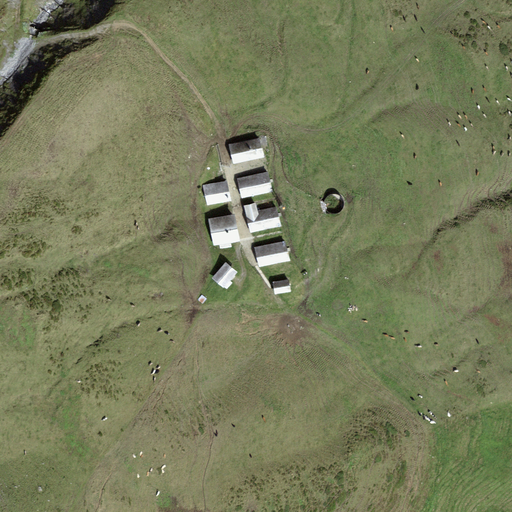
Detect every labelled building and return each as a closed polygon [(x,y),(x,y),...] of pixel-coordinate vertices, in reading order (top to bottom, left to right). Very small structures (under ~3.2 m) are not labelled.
[(259,138),(229,144),(233,164),(263,157),(259,138)] [(268,171),(237,178),(241,199),(273,192),(268,171)] [(226,180),(202,185),(207,206),(231,201),(226,180)] [(256,203),(244,206),(250,233),(281,226),(276,206),(258,210),(256,203)] [(235,214),(208,219),(213,246),(240,241),(235,214)] [(285,241),(254,247),(258,267),(290,261),(285,241)] [(232,267),(225,262),(212,278),(223,288),(224,287),(227,290),(233,283),(230,281),(237,272),(232,267)] [(288,279),(272,282),(275,294),(291,291),(288,279)]
